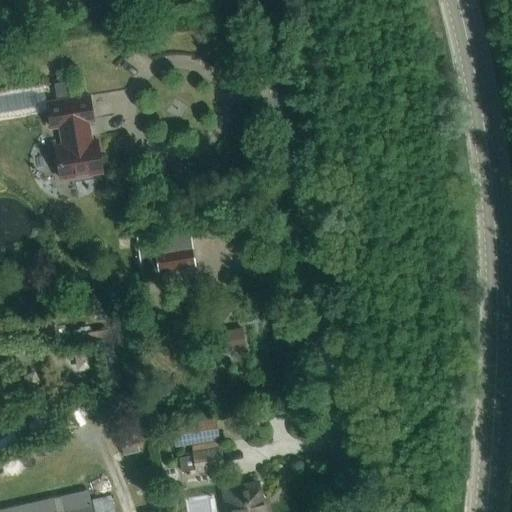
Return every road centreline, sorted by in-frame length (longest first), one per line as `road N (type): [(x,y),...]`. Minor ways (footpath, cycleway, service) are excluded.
road 1 (unclassified): [(359,511),(266,0)]
road 2 (unclassified): [(493,511),(500,404),(485,137),(453,0)]
